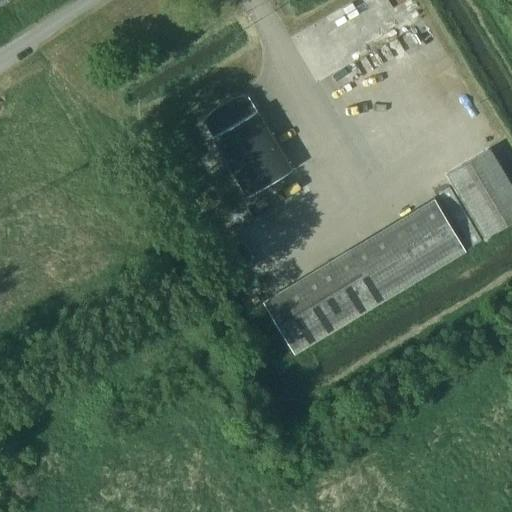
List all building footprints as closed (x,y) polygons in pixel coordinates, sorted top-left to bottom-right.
[(224,103),(221,105),(219,106),(217,108),(215,110),(213,111),(211,113),(208,115),(207,117),(205,119),(203,121),(204,122),(204,121),(248,194),(292,168),(248,95),(249,95),(249,93),(246,94),(244,95),(241,96),(238,96),(236,97),(233,98),(231,100),(228,101),(226,102),(224,103)] [(511,184),(489,147),(446,172),(485,237),(511,221),(511,184)] [(261,192),(251,204),(262,213),(272,201),(261,192)] [(242,240),(233,245),(243,264),(253,259),(242,240)] [(266,299),(262,302),(293,354),(380,301),(349,249),(266,299)]
